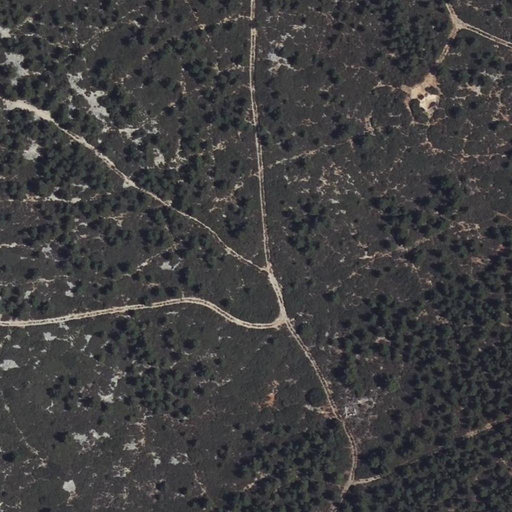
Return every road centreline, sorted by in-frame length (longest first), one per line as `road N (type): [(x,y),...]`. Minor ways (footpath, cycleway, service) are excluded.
road 1 (track): [(0,323),(191,301),(246,323),(275,323),(282,309),(264,268)]
road 2 (track): [(0,86),(264,268)]
road 3 (track): [(253,0),(251,74),(269,274)]
road 4 (track): [(332,511),(351,479),(354,443),(282,319)]
